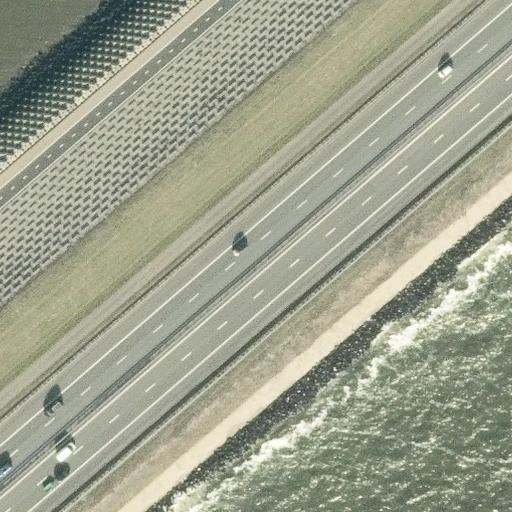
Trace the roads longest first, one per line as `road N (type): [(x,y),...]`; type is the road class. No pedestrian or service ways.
road 1 (motorway): [(511,22),(0,464)]
road 2 (motorway): [(5,511),(511,75)]
